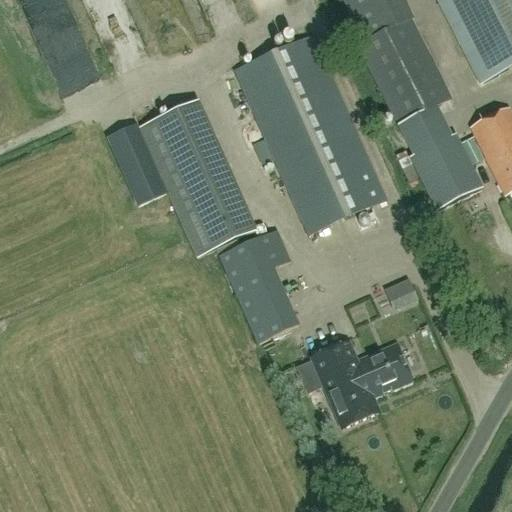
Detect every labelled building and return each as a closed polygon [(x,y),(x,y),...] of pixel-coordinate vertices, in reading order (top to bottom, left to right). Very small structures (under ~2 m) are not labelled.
[(149,0),(159,18),(180,8),(175,0),(149,0)] [(411,23),(398,0),(341,0),(364,45),(358,49),(398,128),(449,102),(410,24),(411,23)] [(511,0),(436,0),(480,85),(511,69),(511,0)] [(236,73),(309,237),(386,203),(313,39),(236,73)] [(511,194),(511,114),(510,110),(471,130),(505,198),(511,194)] [(207,111),(191,117),(197,136),(214,130),(207,111)] [(410,161),(437,214),(482,192),(455,138),(434,148),(410,161)] [(471,142),(461,148),(471,168),(482,163),(471,142)] [(200,248),(256,226),(244,198),(188,220),(200,248)] [(493,212),(484,216),(498,242),(506,238),(493,212)] [(290,264),(277,235),(221,259),(259,346),(298,329),(273,271),(290,264)] [(348,346),(311,362),(342,431),(378,416),(372,401),(411,384),(395,347),(356,364),(348,346)]
